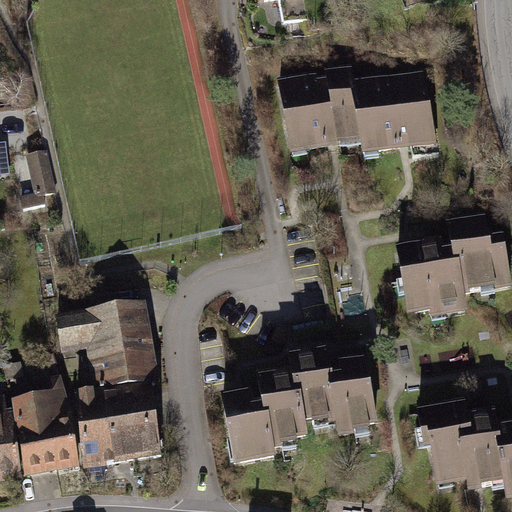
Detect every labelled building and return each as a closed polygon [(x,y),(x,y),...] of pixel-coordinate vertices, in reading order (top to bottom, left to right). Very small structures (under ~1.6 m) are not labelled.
[(322,0),(263,0),(266,13),(323,2),(322,0)] [(356,72),(281,88),(296,160),(336,151),(363,146),(367,165),(410,156),(441,150),(425,76),(359,90),(356,72)] [(454,249),(400,259),(412,327),(478,316),(475,298),(511,291),(511,253),(511,245),(502,247),(498,224),(451,233),(454,249)] [(89,358),(103,396),(153,390),(160,389),(146,306),(55,322),(64,361),(89,358)] [(259,399),(227,405),(238,469),(305,457),(303,443),(318,440),(316,432),(342,427),(345,445),(384,439),(371,364),(339,369),(337,354),(293,361),(296,378),(261,384),(263,399),(259,399)] [(68,388),(9,398),(25,482),(83,472),(70,402),(68,388)] [(153,390),(103,396),(115,468),(162,462),(153,390)] [(103,396),(70,402),(83,472),(115,468),(103,396)] [(9,398),(0,399),(0,486),(25,482),(9,398)] [(476,407),(424,416),(439,493),(471,487),(473,501),(511,493),(511,433),(508,435),(504,416),(492,419),(479,421),(476,407)]
